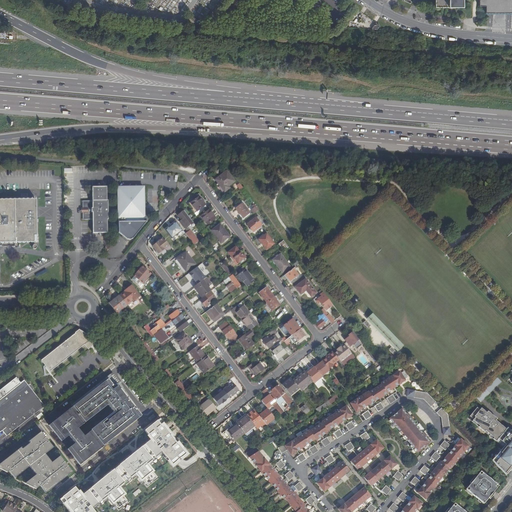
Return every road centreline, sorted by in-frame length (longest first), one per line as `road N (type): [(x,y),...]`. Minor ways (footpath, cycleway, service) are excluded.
road 1 (motorway): [(511,122),(223,96)]
road 2 (motorway): [(0,139),(97,127),(267,132),(282,125)]
road 3 (motorway): [(0,102),(282,125)]
road 4 (residential): [(381,511),(438,442),(439,424),(420,402),(395,404),(297,468)]
road 5 (residential): [(261,511),(94,305)]
road 6 (residential): [(84,320),(103,331),(255,511)]
road 7 (motorway): [(223,96),(218,88),(102,66),(0,16)]
road 8 (motorway): [(282,125),(511,144)]
road 9 (motorway): [(223,96),(0,78)]
road 10 (residential): [(320,338),(196,180)]
road 11 (residential): [(138,243),(253,392)]
road 12 (residential): [(364,0),(416,26),(511,39)]
